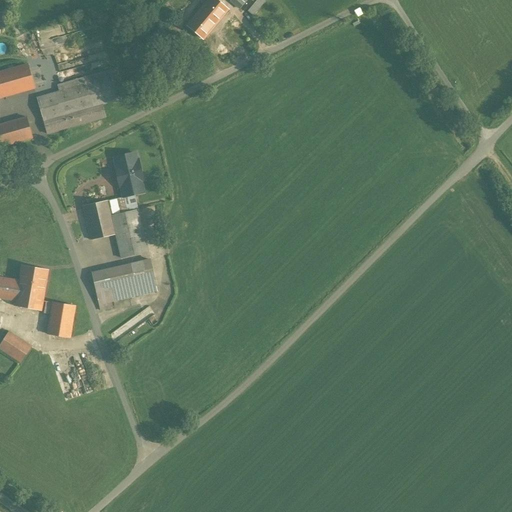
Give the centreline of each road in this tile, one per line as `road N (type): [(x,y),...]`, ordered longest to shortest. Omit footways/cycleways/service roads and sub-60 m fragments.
road 1 (unclassified): [(487,144),(261,369),(153,458)]
road 2 (unclassified): [(371,0),(31,170)]
road 3 (unclassified): [(31,170),(61,222),(99,340),(153,458)]
road 4 (unclassified): [(487,144),(389,0)]
